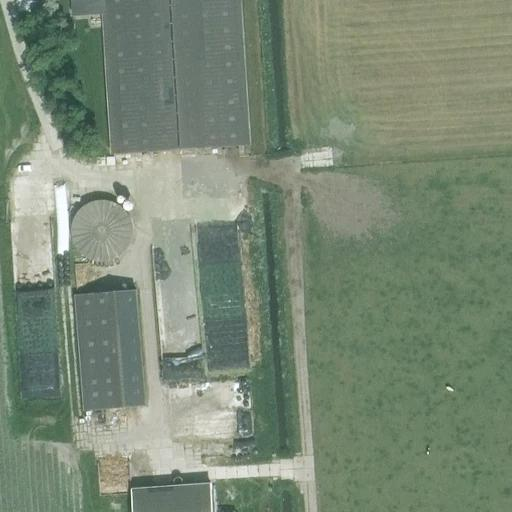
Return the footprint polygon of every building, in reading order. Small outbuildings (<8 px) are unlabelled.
[(77,0),(80,21),(107,19),(116,155),(215,148),(250,146),(239,0),(77,0)] [(132,235),(132,229),(131,222),(129,217),(125,211),(121,207),(114,204),(109,202),(103,202),(97,202),(90,203),(85,206),(80,210),(75,215),(74,219),(72,222),(71,229),(70,234),(72,242),(75,249),(79,253),(80,255),(84,258),(91,261),(98,263),(106,263),(113,261),(119,257),(123,253),(128,247),(131,241),(132,235)] [(137,291),(75,295),(83,413),(145,408),(137,291)] [(55,315),(55,297),(17,298),(18,316),(55,315)] [(247,298),(207,298),(207,351),(248,350),(247,298)] [(213,511),(211,487),(131,492),(132,511),(213,511)]
